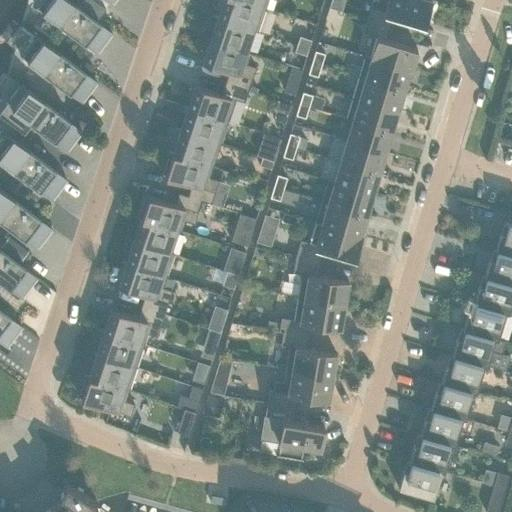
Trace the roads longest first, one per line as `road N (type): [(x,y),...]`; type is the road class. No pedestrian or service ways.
road 1 (residential): [(344,501),(134,458),(29,410),(162,0)]
road 2 (residential): [(344,501),(448,155)]
road 3 (residential): [(448,155),(494,0)]
